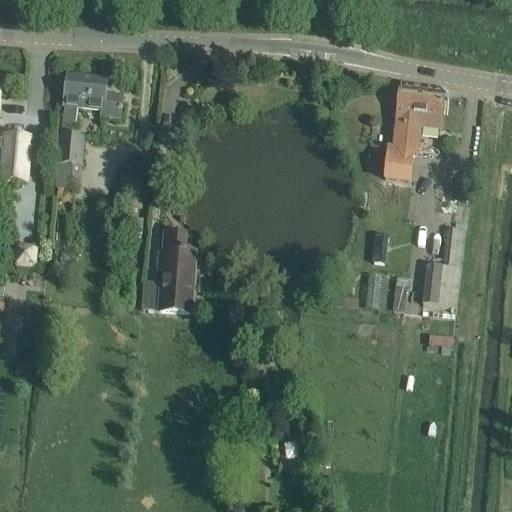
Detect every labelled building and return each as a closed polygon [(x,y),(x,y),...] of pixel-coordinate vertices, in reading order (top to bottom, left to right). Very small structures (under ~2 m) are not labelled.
[(102,120),(121,122),(123,99),(106,96),(107,82),(69,78),(63,125),(78,127),(79,112),(103,114),(102,120)] [(400,92),(396,124),(394,143),(387,143),(384,177),(410,180),(413,152),(418,152),(421,127),(426,128),(428,117),(442,118),(444,97),(400,92)] [(369,122),(369,126),(372,129),(376,129),(379,126),(379,122),(376,119),(372,119),(369,122)] [(0,151),(5,152),(2,182),(26,184),(30,140),(6,138),(5,142),(0,141),(0,151)] [(62,139),(60,190),(83,191),(86,140),(62,139)] [(116,194),(115,210),(141,212),(143,196),(116,194)] [(426,268),(422,309),(451,312),(458,232),(445,231),(441,270),(426,268)] [(166,238),(162,288),(145,286),(143,313),(161,314),(190,316),(194,257),(186,256),(186,254),(182,254),(183,240),(166,238)] [(43,273),(42,250),(20,250),(20,273),(43,273)] [(369,307),(380,309),(385,279),(374,277),(369,307)] [(336,298),(336,311),(358,312),(358,299),(336,298)] [(382,324),(380,334),(404,337),(405,328),(382,324)] [(290,460),(301,459),(299,443),(288,445),(290,460)]
